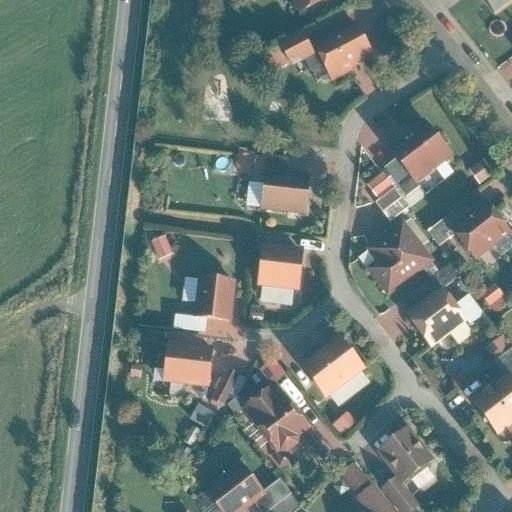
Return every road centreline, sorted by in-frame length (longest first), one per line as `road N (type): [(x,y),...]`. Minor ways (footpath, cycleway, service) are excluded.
road 1 (tertiary): [(132,0),(75,511)]
road 2 (residential): [(461,52),(360,123),(336,268),(345,300)]
road 3 (residential): [(345,300),(500,488),(503,499),(491,511)]
